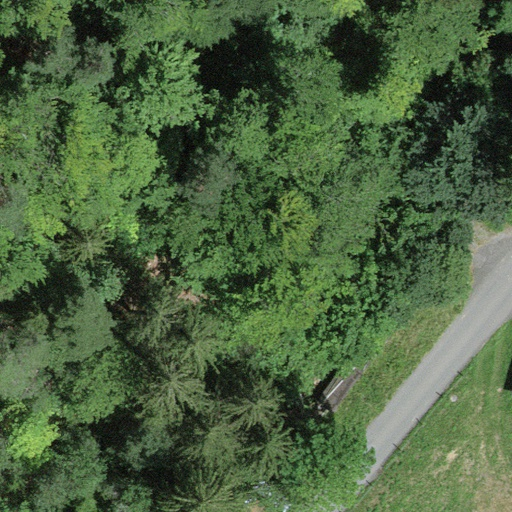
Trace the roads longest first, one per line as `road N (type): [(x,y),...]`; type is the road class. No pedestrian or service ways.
road 1 (residential): [(314,511),(511,271)]
road 2 (track): [(494,0),(455,76),(440,156),(453,211),(510,273)]
